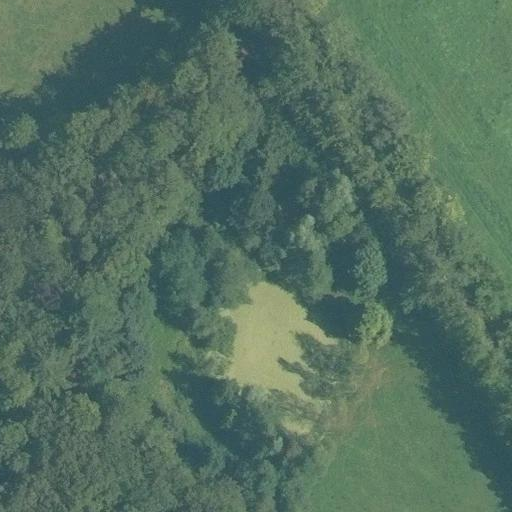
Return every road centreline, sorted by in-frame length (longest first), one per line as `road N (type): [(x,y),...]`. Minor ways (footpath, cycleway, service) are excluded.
road 1 (track): [(0,418),(274,19)]
road 2 (track): [(266,0),(511,364)]
